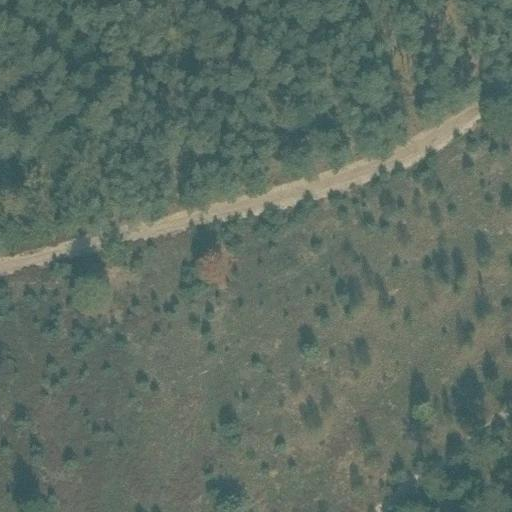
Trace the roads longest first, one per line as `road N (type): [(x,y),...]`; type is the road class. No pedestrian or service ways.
road 1 (track): [(511,92),(445,134),(317,187),(0,266)]
road 2 (track): [(376,511),(511,411)]
